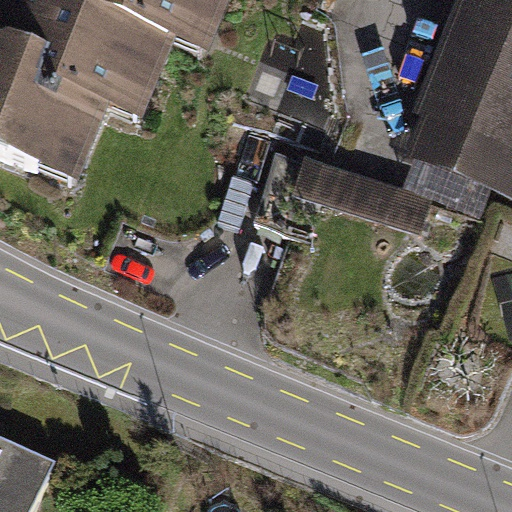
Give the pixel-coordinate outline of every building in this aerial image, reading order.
[(0,0),(0,153),(76,183),(109,106),(143,122),(174,39),(209,55),(228,0),(0,0)] [(361,18),(365,0),(340,0),(337,12),(361,18)] [(511,0),(460,0),(405,160),(511,203),(511,0)] [(305,71),(283,105),(330,135),(352,101),(305,71)] [(430,204),(306,160),(293,200),(422,238),(430,204)] [(0,511),(31,511),(51,465),(0,443),(0,511)]
